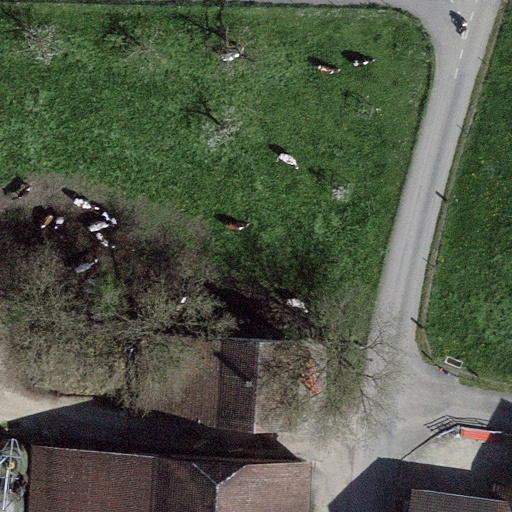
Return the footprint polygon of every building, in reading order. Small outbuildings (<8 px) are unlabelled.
[(287,342),(168,337),(163,415),(282,421),(287,342)] [(8,465),(13,464),(18,462),(22,458),(24,453),(24,448),(23,443),(21,439),(17,435),(12,433),(7,433),(1,435),(0,435),(0,461),(3,464),(8,465)] [(255,511),(259,462),(51,450),(47,511),(255,511)] [(9,507),(14,507),(19,504),(23,501),(25,496),(25,491),(24,486),(22,481),(18,478),(13,476),(8,476),(2,477),(0,479),(0,504),(4,506),(9,507)] [(511,511),(511,491),(498,491),(495,511),(476,511),(411,502),(409,511),(511,511)]
